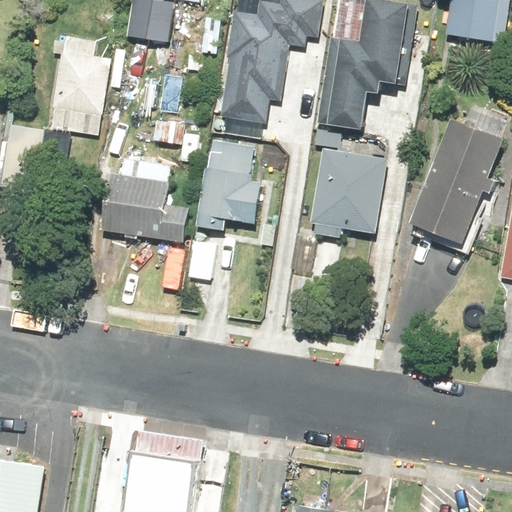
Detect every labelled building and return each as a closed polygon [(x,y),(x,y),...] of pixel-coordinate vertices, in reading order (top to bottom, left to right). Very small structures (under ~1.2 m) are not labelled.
[(234,59),(225,117),(271,125),(275,101),(286,102),(295,46),(309,48),(311,37),(322,39),(328,1),(320,0),(286,0),(285,6),(264,3),(262,16),(239,13),(232,58),(234,59)] [(374,0),(368,43),(349,40),(336,126),(369,131),(375,93),(387,94),(389,83),(405,86),(417,5),(380,0),(374,0)] [(511,0),(455,0),(451,31),(509,40),(511,15),(511,0)] [(101,42),(70,38),(69,43),(59,41),(57,54),(65,55),(54,129),(104,136),(116,60),(99,58),(101,42)] [(469,124),(459,119),(417,226),(470,246),(511,140),(504,137),(511,119),(476,105),(469,124)] [(36,189),(45,130),(15,126),(6,184),(36,189)] [(254,176),(259,147),(217,140),(202,227),(229,232),(231,220),(259,225),(266,185),(256,183),(257,176),(254,176)] [(382,235),(394,160),(329,149),(316,225),(320,225),(319,235),(346,239),(347,230),(382,235)] [(107,232),(188,244),(194,209),(171,206),(175,184),(172,183),(175,166),(129,159),(127,175),(116,174),(107,232)] [(198,511),(210,442),(145,431),(132,511),(198,511)] [(43,511),(50,468),(0,460),(0,511),(43,511)]
